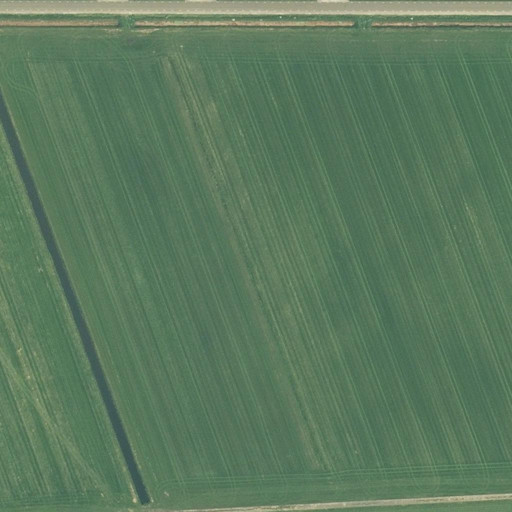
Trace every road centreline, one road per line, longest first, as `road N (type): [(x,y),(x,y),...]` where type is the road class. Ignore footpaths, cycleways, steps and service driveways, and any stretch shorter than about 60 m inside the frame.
road 1 (tertiary): [(0,5),(511,6)]
road 2 (track): [(511,496),(159,511)]
